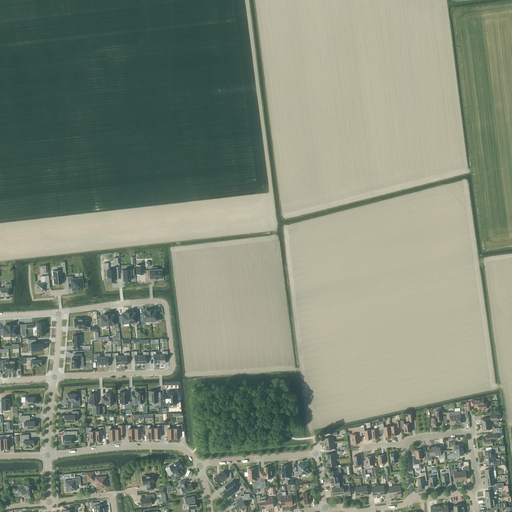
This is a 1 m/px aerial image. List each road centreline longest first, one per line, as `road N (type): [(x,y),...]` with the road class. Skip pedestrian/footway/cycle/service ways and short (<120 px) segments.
road 1 (residential): [(54,377),(169,370),(159,301)]
road 2 (residential): [(199,465),(165,447),(47,455)]
